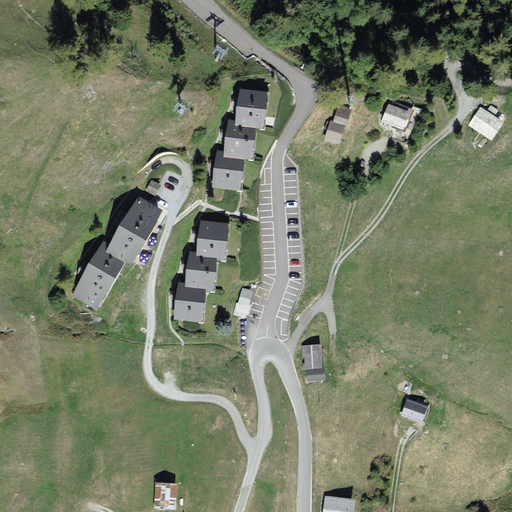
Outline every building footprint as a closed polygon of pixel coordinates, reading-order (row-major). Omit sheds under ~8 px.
[(269,96),(241,92),(236,123),(229,122),(225,154),(218,153),(214,190),(242,193),(247,162),(253,163),(257,132),(264,132),(269,96)] [(508,115),(493,105),(477,130),(492,139),(508,115)] [(390,108),(383,125),(404,134),(412,117),(390,108)] [(331,124),(325,143),(340,148),(344,132),(347,133),(352,118),(338,113),(334,125),(331,124)] [(155,194),(159,186),(152,182),(148,190),(155,194)] [(107,241),(73,298),(97,311),(124,267),(132,271),(163,214),(139,200),(112,244),(107,241)] [(179,286),(175,321),(203,324),(206,295),(215,296),(218,263),(225,264),(229,227),(201,224),(198,256),(191,255),(186,287),(179,286)] [(239,304),(246,306),(250,292),(243,290),(239,304)] [(236,313),(244,315),(246,308),(238,305),(236,313)] [(321,348),(303,349),(305,372),(322,370),(321,348)] [(196,364),(178,365),(178,376),(197,376),(196,364)] [(325,372),(306,373),(307,383),(326,382),(325,372)] [(206,377),(193,378),(195,394),(207,393),(206,377)] [(428,408),(408,402),(402,418),(422,425),(428,408)] [(176,487),(156,486),(155,510),(175,511),(176,487)] [(348,511),(350,502),(328,499),(326,511),(348,511)]
